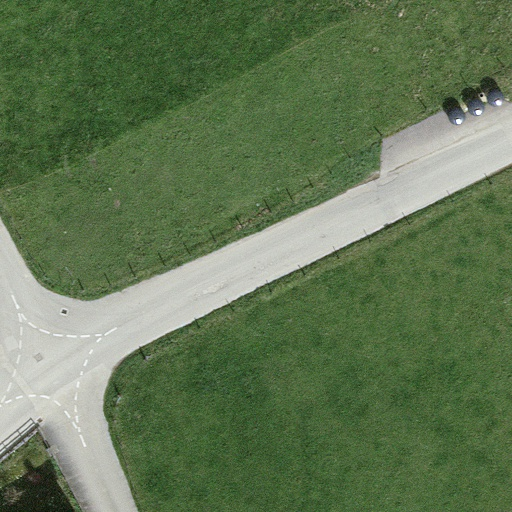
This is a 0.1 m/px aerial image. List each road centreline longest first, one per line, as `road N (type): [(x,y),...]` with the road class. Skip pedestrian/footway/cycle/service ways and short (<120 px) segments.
road 1 (residential): [(511,142),(41,368)]
road 2 (residential): [(109,511),(41,368)]
